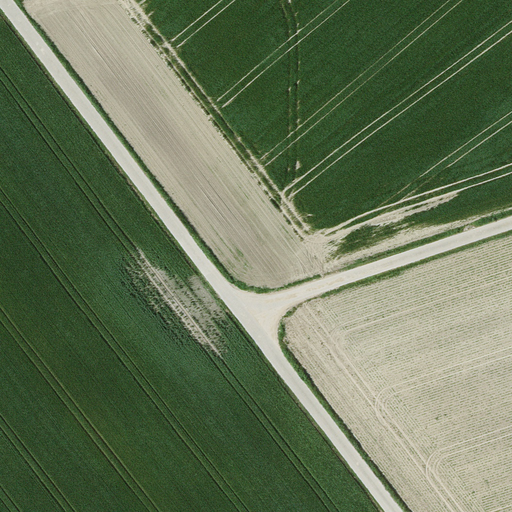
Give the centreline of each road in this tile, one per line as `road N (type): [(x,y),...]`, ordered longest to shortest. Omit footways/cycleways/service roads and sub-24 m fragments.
road 1 (track): [(395,511),(4,0)]
road 2 (track): [(245,314),(511,225)]
